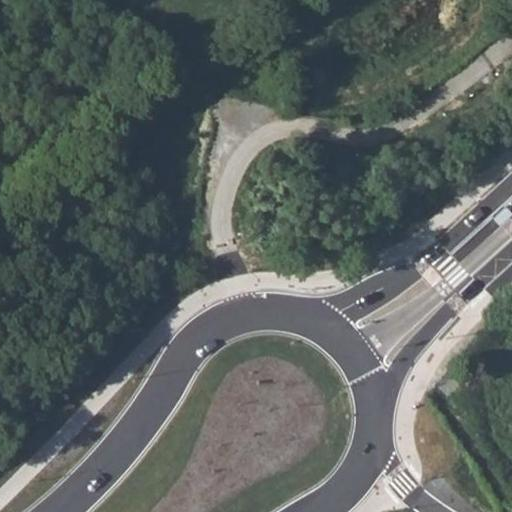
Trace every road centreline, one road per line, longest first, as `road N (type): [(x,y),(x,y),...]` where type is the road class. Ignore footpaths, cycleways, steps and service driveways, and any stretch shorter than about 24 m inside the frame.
road 1 (secondary): [(321,317),(286,305),(239,309),(206,328),(139,424),(55,511)]
road 2 (secondary): [(511,186),(436,256),(321,317)]
road 3 (secondary): [(383,389),(410,338),(511,245)]
